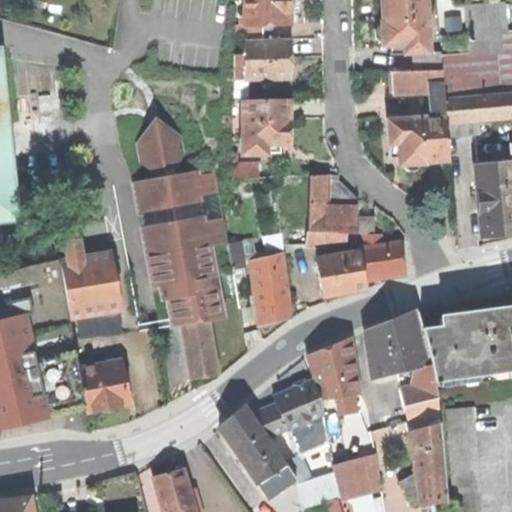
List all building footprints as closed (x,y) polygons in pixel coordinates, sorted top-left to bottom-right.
[(241,17),(241,24),(263,25),(291,25),(291,2),(291,0),(245,0),(246,17),(241,17)] [(381,0),(381,10),(382,24),(377,24),(372,29),(373,38),(379,43),(382,43),(383,46),(390,46),(391,54),(412,54),(429,53),(428,26),(432,26),(432,20),(427,20),(426,0),(381,0)] [(467,55),(441,56),(442,70),(444,92),(445,100),(493,97),(493,54),(501,54),(500,34),(492,34),(491,8),(465,9),(467,55)] [(234,24),(234,39),(246,39),(263,39),(263,25),(241,24),(234,24)] [(234,39),(234,55),(245,55),(246,39),(234,39)] [(245,79),(290,79),(290,59),(290,39),(263,39),(246,39),(245,55),(245,79)] [(441,53),(429,53),(412,54),(412,71),(442,70),(441,56),(441,53)] [(234,79),(245,79),(245,55),(234,55),(234,79)] [(0,220),(16,219),(12,179),(15,179),(12,151),(9,152),(0,70),(0,220)] [(444,92),(442,70),(412,71),(391,72),(392,93),(429,92),(444,92)] [(234,100),(242,100),(250,100),(250,91),(234,91),(234,100)] [(445,100),(444,92),(429,92),(431,117),(388,120),(389,133),(391,158),(400,157),(401,166),(404,166),(410,171),(417,171),(425,162),(449,160),(447,137),(446,123),(445,100)] [(511,95),(493,97),(445,100),(446,123),(479,121),(511,117),(511,95)] [(242,100),(242,155),(267,154),(267,152),(281,152),(281,144),(290,144),(290,121),(290,100),(250,100),(242,100)] [(479,121),(446,123),(447,137),(480,135),(479,121)] [(155,173),(155,178),(175,175),(174,168),(184,153),(181,135),(166,125),(149,128),(137,143),(141,162),(155,173)] [(495,154),(496,166),(511,164),(511,143),(510,144),(511,153),(495,154)] [(231,165),(232,180),(257,179),(257,163),(231,165)] [(511,164),(496,166),(477,167),(482,236),(502,235),(511,233),(511,164)] [(208,321),(225,318),(218,276),(235,273),(234,270),(230,244),(218,173),(199,176),(198,171),(175,175),(155,178),(134,182),(152,288),(159,286),(161,301),(167,300),(170,319),(171,327),(182,325),(208,321)] [(310,175),(309,212),(357,214),(358,208),(358,203),(327,202),(328,176),(310,175)] [(338,176),(328,176),(327,202),(358,203),(339,180),(338,176)] [(347,234),(357,234),(357,218),(357,214),(309,212),(308,233),(347,234)] [(373,218),(357,218),(357,234),(361,234),(372,235),(373,218)] [(347,249),(347,234),(308,233),(306,232),(305,247),(347,249)] [(361,234),(362,248),(374,247),(372,235),(361,234)] [(65,241),(68,259),(84,256),(80,238),(65,241)] [(242,241),(230,244),(234,270),(246,268),(242,241)] [(386,277),(405,275),(402,243),(374,247),(362,248),(366,280),(386,277)] [(68,259),(59,261),(70,319),(122,310),(111,251),(84,256),(68,259)] [(345,292),(365,289),(360,254),(318,260),(323,295),(345,292)] [(250,261),(252,277),(285,269),(283,255),(250,261)] [(59,260),(29,265),(58,418),(69,415),(87,412),(79,369),(70,319),(59,261),(59,260)] [(0,428),(58,418),(29,265),(0,270),(0,428)] [(273,322),(290,318),(285,269),(252,277),(257,326),(273,322)] [(157,321),(170,319),(167,300),(161,301),(159,286),(152,288),(157,321)] [(434,381),(511,370),(511,308),(446,318),(440,319),(440,326),(421,329),(429,362),(434,381)] [(416,365),(429,362),(421,329),(417,310),(386,323),(365,332),(372,375),(416,365)] [(217,374),(208,321),(182,325),(191,378),(203,376),(217,374)] [(329,347),(307,357),(321,398),(335,396),(352,394),(358,393),(349,339),(329,347)] [(107,364),(79,369),(87,412),(128,405),(123,379),(121,372),(120,362),(118,362),(107,364)] [(437,397),(434,381),(429,362),(416,365),(413,384),(399,388),(403,405),(437,397)] [(274,397),(277,403),(289,430),(325,414),(310,380),(274,397)] [(354,406),(352,394),(335,396),(336,409),(342,413),(348,412),(354,406)] [(441,413),(437,397),(403,405),(405,412),(396,414),(396,412),(384,415),(387,426),(441,413)] [(277,403),(250,413),(268,439),(289,430),(277,403)] [(234,416),(220,427),(258,483),(285,464),(284,462),(268,439),(250,413),(245,406),(234,416)] [(448,511),(474,511),(467,413),(441,415),(441,424),(447,501),(448,511)] [(328,442),(325,414),(289,430),(297,453),(328,442)] [(420,503),(447,501),(441,424),(409,432),(414,455),(420,503)] [(298,456),(284,462),(285,464),(295,478),(298,483),(307,479),(298,456)] [(376,457),(333,468),(334,471),(340,496),(341,500),(382,488),(376,457)] [(295,478),(285,464),(258,483),(264,492),(273,494),(295,478)] [(166,473),(153,477),(162,511),(194,511),(183,468),(166,473)] [(340,496),(334,471),(301,486),(315,507),(340,496)] [(9,500),(0,501),(0,511),(31,511),(29,497),(9,500)] [(281,511),(273,499),(254,511),(281,511)]
